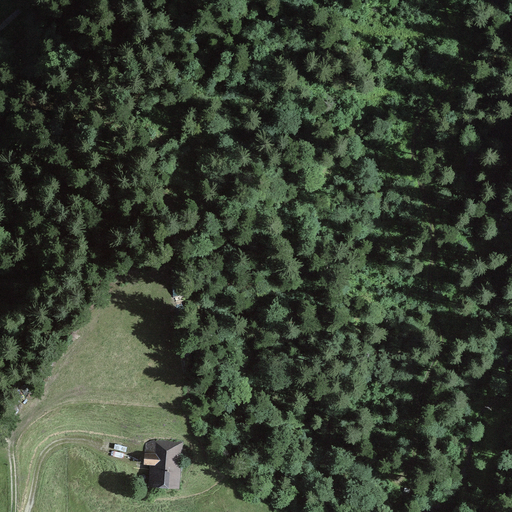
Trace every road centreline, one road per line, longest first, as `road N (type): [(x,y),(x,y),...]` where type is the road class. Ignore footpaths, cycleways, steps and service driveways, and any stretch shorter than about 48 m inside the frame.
road 1 (track): [(440,0),(461,70),(420,124),(412,153),(433,225),(429,281),(442,342),(420,387),(405,479)]
road 2 (track): [(478,511),(511,396)]
